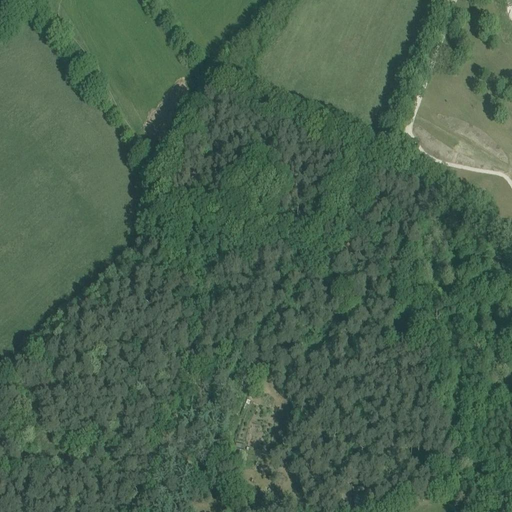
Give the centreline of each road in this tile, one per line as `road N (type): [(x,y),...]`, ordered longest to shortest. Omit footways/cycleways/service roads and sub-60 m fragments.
road 1 (track): [(149,234),(153,251),(196,305),(201,362),(148,463),(145,511)]
road 2 (track): [(201,362),(299,272),(371,180),(379,156),(384,162)]
